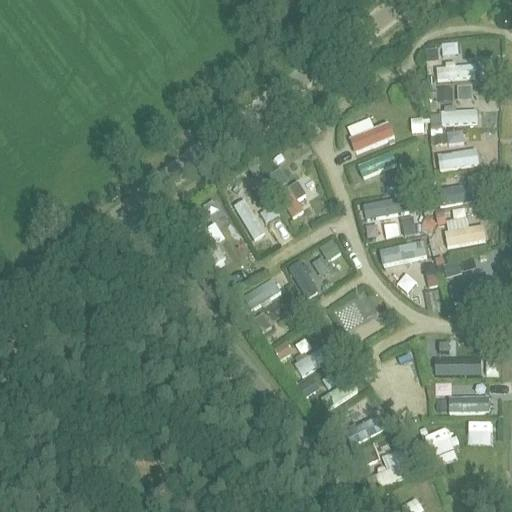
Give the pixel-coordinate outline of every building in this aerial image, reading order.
[(474,70),(434,72),(435,86),(475,84),(474,70)] [(470,93),(470,105),(485,104),(485,92),(470,93)] [(480,117),(440,119),(441,131),(481,129),(480,117)] [(390,128),(350,144),(355,156),(395,141),(390,128)] [(484,137),(483,166),(504,166),(505,138),(484,137)] [(474,156),(439,162),(441,176),(477,170),(474,156)] [(396,170),(391,159),(357,173),(362,184),(396,170)] [(393,173),(370,183),(373,189),(396,180),(393,173)] [(297,186),(277,199),(293,223),(302,217),(295,207),(306,200),(297,186)] [(479,190),(439,197),(442,213),(482,206),(479,190)] [(409,203),(365,210),(367,225),(411,217),(409,203)] [(244,204),(234,210),(253,245),(264,239),(244,204)] [(402,229),(389,234),(393,246),(406,241),(402,229)] [(205,232),(194,239),(214,270),(225,263),(205,232)] [(485,232),(446,239),(448,252),(488,246),(485,232)] [(427,261),(424,248),(380,259),(383,272),(427,261)] [(436,261),(416,266),(419,278),(439,273),(436,261)] [(328,287),(339,281),(331,266),(320,272),(328,287)] [(299,268),(288,274),(306,305),(317,299),(299,268)] [(412,268),(394,273),(398,285),(415,279),(412,268)] [(486,279),(450,290),(454,304),(491,293),(486,279)] [(273,285),(243,304),(248,313),(279,295),(273,285)] [(372,295),(362,301),(372,320),(383,314),(372,295)] [(350,334),(360,327),(351,313),(341,320),(350,334)] [(388,323),(356,342),(364,355),(396,336),(388,323)] [(325,351),(294,369),(300,380),(331,362),(325,351)] [(478,366),(436,366),(436,383),(478,383),(478,366)] [(353,383),(320,404),(326,414),(359,393),(353,383)] [(487,403),(450,404),(450,419),(487,418),(487,403)] [(327,425),(332,436),(345,430),(340,419),(327,425)] [(376,424),(344,439),(350,451),(382,436),(376,424)] [(475,457),(486,456),(484,427),(474,428),(475,457)] [(447,436),(447,466),(459,466),(459,436),(447,436)] [(405,470),(369,483),(373,496),(410,483),(405,470)]
